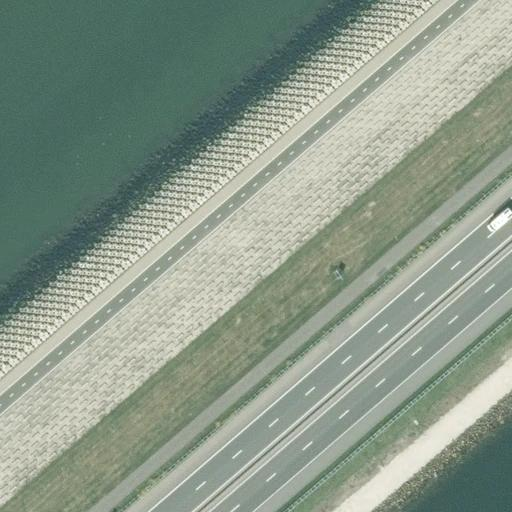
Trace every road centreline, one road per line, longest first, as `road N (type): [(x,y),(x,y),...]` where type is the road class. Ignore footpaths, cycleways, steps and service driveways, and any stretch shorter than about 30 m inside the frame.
road 1 (motorway): [(511,216),(170,511)]
road 2 (motorway): [(231,511),(511,269)]
